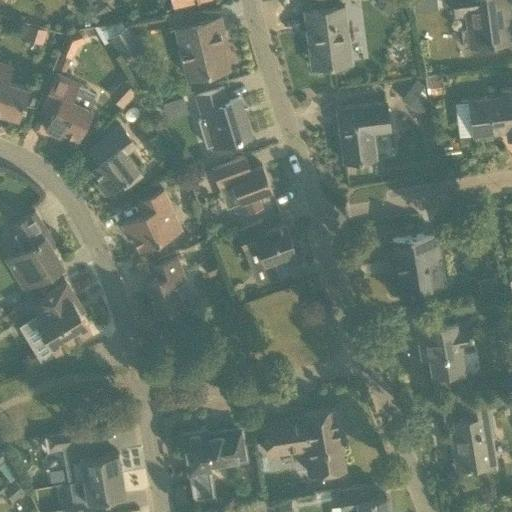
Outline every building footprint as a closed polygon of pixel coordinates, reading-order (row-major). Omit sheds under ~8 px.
[(471,46),(509,41),(505,7),(508,7),(506,0),(452,0),(455,14),(466,12),(469,28),(461,30),(463,47),(471,46)] [(352,63),(345,6),(305,11),(307,32),(313,31),(318,67),(352,63)] [(188,78),(229,68),(221,37),(225,36),(220,16),(176,27),(188,78)] [(129,24),(110,35),(124,57),(142,45),(129,24)] [(95,29),(69,36),(57,67),(65,70),(76,44),(84,41),(97,38),(95,29)] [(26,104),(31,85),(9,79),(12,65),(0,61),(0,112),(17,118),(22,103),(26,104)] [(77,138),(91,108),(90,107),(97,93),(78,84),(80,82),(58,71),(45,97),(58,103),(46,129),(51,132),(54,126),(77,138)] [(121,105),(137,91),(124,77),(108,91),(121,105)] [(418,112),(429,108),(424,85),(416,79),(401,98),(418,112)] [(211,148),(251,135),(240,97),(227,101),(223,86),(195,95),(202,117),(198,119),(207,146),(210,145),(211,148)] [(511,137),(511,87),(501,89),(502,96),(469,101),(474,135),(507,130),(508,138),(511,137)] [(181,96),(162,101),(167,118),(186,113),(181,96)] [(344,161),(376,157),(372,131),(389,129),(386,102),(345,107),(347,120),(339,122),(344,161)] [(127,184),(141,173),(137,168),(138,167),(122,147),(131,140),(120,125),(88,150),(98,162),(91,167),(105,185),(101,188),(105,193),(123,179),(127,184)] [(251,169),(246,156),(212,169),(226,208),(244,201),(248,213),(263,207),(258,196),(272,190),(262,164),(251,169)] [(181,229),(163,189),(140,200),(137,193),(136,194),(145,213),(122,223),(125,229),(130,227),(140,248),(181,229)] [(32,283),(63,264),(46,236),(49,234),(35,211),(8,228),(21,249),(14,254),(32,283)] [(265,232),(261,219),(237,228),(244,248),(258,243),(271,278),(289,272),(282,255),(295,250),(285,224),(265,232)] [(396,293),(431,287),(426,262),(441,259),(436,232),(393,239),(398,270),(393,271),(396,293)] [(158,314),(184,304),(176,282),(186,278),(177,256),(154,264),(159,277),(145,282),(158,314)] [(495,274),(477,278),(479,293),(498,289),(495,274)] [(55,352),(91,330),(75,305),(79,303),(67,282),(32,303),(42,318),(37,321),(55,352)] [(498,317),(510,315),(508,302),(496,304),(498,317)] [(474,349),(469,320),(417,329),(420,348),(428,346),(433,376),(464,371),(460,351),(474,349)] [(511,358),(509,342),(495,344),(499,369),(511,367),(511,358)] [(457,468),(495,462),(490,432),(492,431),(488,400),(463,403),(464,419),(453,420),(455,442),(453,447),(457,468)] [(344,468),(339,434),(343,433),(339,408),(303,413),(304,416),(264,423),(269,454),(306,448),(310,473),(344,468)] [(246,459),(241,427),(219,431),(220,434),(208,436),(207,429),(182,433),(189,472),(191,472),(195,498),(215,495),(210,466),(246,459)] [(89,456),(86,443),(93,442),(91,428),(66,433),(46,435),(48,448),(63,446),(69,481),(122,472),(118,451),(89,456)] [(125,494),(122,472),(69,481),(69,482),(74,506),(88,504),(88,500),(125,494)] [(15,480),(6,488),(16,498),(24,490),(15,480)] [(371,497),(369,484),(341,489),(343,505),(342,505),(343,511),(389,511),(387,494),(371,497)] [(291,511),(289,498),(277,500),(278,511),(291,511)] [(251,511),(250,502),(218,508),(218,511),(251,511)]
